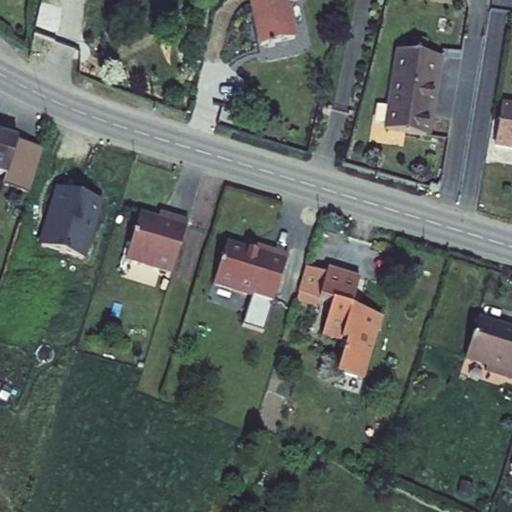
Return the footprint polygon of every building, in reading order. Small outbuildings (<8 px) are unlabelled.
[(243,0),(254,54),(287,48),(280,11),(294,8),(292,0),(243,0)] [(393,55),(379,135),(421,142),(425,115),(428,116),(437,63),(393,55)] [(439,84),(455,85),(456,58),(441,57),(439,84)] [(511,110),(499,108),(492,149),(511,152),(511,110)] [(0,135),(0,170),(11,174),(6,187),(37,197),(51,152),(0,135)] [(102,211),(57,198),(49,224),(52,225),(43,256),(84,269),(102,211)] [(180,275),(195,225),(179,220),(178,225),(146,216),(132,261),(180,275)] [(232,239),(219,280),(279,299),(294,253),(275,247),(273,252),(232,239)] [(343,369),(368,376),(387,313),(357,304),(366,275),(334,265),(312,259),(304,287),(325,294),(325,295),(338,299),(328,331),(352,339),(343,369)] [(490,369),(511,375),(511,329),(508,329),(507,326),(482,319),(470,357),(492,363),(490,369)]
